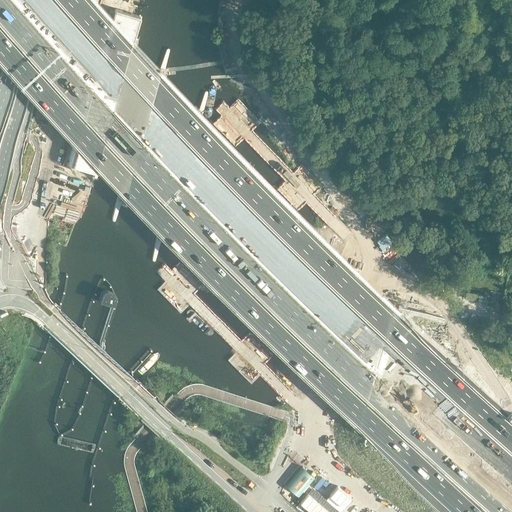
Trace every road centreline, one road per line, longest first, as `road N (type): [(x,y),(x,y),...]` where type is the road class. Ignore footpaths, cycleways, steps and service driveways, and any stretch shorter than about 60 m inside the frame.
road 1 (motorway): [(0,21),(298,336),(488,511)]
road 2 (motorway): [(511,457),(314,276),(53,0)]
road 3 (primary): [(0,303),(37,311),(252,511)]
road 4 (unclassified): [(331,216),(295,122),(264,0)]
road 5 (unclassified): [(269,491),(331,295)]
road 6 (primary): [(0,182),(52,0)]
